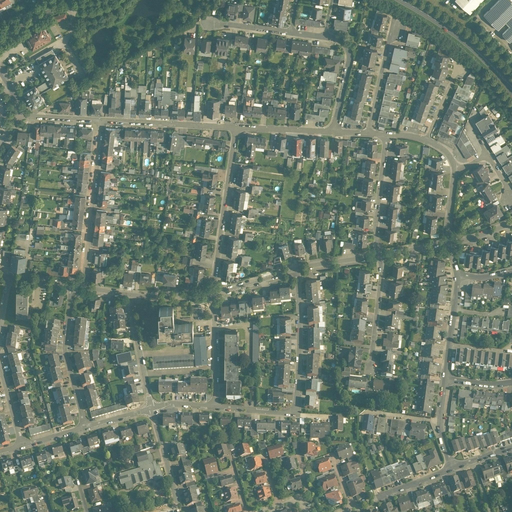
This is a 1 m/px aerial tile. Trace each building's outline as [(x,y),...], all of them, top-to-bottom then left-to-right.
[(281,0),(279,0),(279,7),(286,8),(287,8),(289,1),(281,0)] [(456,0),(470,12),(481,0),(456,0)] [(511,0),(498,0),(484,15),(498,29),(505,22),(509,27),(511,24),(511,0)] [(233,4),(228,3),(226,15),(232,16),(232,17),(236,17),(237,10),(238,3),(233,2),(233,4)] [(255,7),(249,6),(249,8),(245,7),(244,11),(243,19),(247,19),(247,18),(253,19),(255,7)] [(279,7),(278,7),(277,13),(285,15),(286,8),(279,7)] [(315,7),(310,7),(313,7),(312,16),(316,17),(321,18),(322,13),(321,13),(321,8),(315,7)] [(345,7),(339,7),(338,12),(337,12),(337,16),(344,17),(348,18),(348,17),(349,13),(350,14),(351,8),(345,7)] [(277,13),(273,13),(272,20),(281,21),(284,22),(285,15),(277,13)] [(382,14),(379,13),(379,14),(378,20),(386,22),(387,15),(382,14)] [(343,20),(335,19),(334,23),(335,23),(335,29),(334,29),(339,29),(347,30),(347,25),(346,25),(346,21),(346,20),(343,20)] [(378,20),(377,20),(375,27),(379,28),(384,29),(386,22),(378,20)] [(43,24),(24,34),(33,49),(51,39),(43,24)] [(511,24),(509,27),(502,34),(510,41),(511,38),(511,24)] [(414,33),(409,32),(406,43),(410,44),(417,46),(420,36),(414,35),(414,33)] [(382,36),(373,34),(371,43),(374,43),(380,45),(382,36)] [(195,37),(185,37),(185,41),(185,47),(184,51),(194,52),(195,37)] [(229,39),(217,38),(216,51),(227,53),(229,39)] [(268,39),(258,38),(256,51),(257,48),(266,49),(266,52),(268,39)] [(211,40),(203,39),(202,50),(209,51),(211,40)] [(286,40),(277,39),(276,50),(276,47),(285,49),(286,45),(286,40)] [(300,42),(292,41),(292,45),(291,50),(299,51),(298,53),(299,53),(299,52),(300,42)] [(311,43),(300,42),(299,52),(310,53),(311,43)] [(370,48),(365,47),(364,52),(365,52),(363,62),(368,63),(374,65),(377,50),(375,50),(370,48)] [(405,49),(395,47),(392,58),(401,60),(402,54),(408,55),(409,50),(405,49)] [(55,54),(52,49),(36,58),(39,63),(47,59),(55,54)] [(443,54),(438,52),(436,57),(447,61),(448,59),(449,56),(443,54)] [(47,59),(54,70),(62,66),(60,63),(59,63),(58,62),(59,61),(55,54),(47,59)] [(436,57),(436,58),(434,63),(436,64),(445,66),(446,64),(447,61),(436,57)] [(340,60),(325,58),(325,64),(331,64),(330,71),(337,72),(338,72),(340,60)] [(392,58),(389,69),(397,71),(398,71),(399,65),(405,66),(406,61),(401,60),(392,58)] [(54,70),(47,59),(39,63),(46,75),(54,70)] [(86,63),(82,66),(86,73),(91,70),(86,63)] [(445,66),(436,64),(435,69),(446,72),(446,70),(447,70),(448,67),(445,66)] [(54,70),(46,75),(47,78),(53,87),(69,77),(65,70),(64,71),(63,69),(64,69),(62,66),(54,70)] [(446,72),(435,69),(433,74),(435,75),(444,78),(445,75),(446,73),(446,72)] [(330,71),(327,70),(325,80),(335,81),(336,82),(337,72),(330,71)] [(367,74),(362,72),(362,73),(361,79),(370,81),(372,75),(367,74)] [(389,76),(388,76),(385,87),(394,89),(395,83),(401,85),(403,75),(397,74),(396,78),(389,76)] [(35,85),(40,94),(53,87),(47,78),(35,85)] [(325,80),(320,79),(320,85),(326,86),(325,92),(332,93),(333,93),(335,81),(325,80)] [(370,81),(361,79),(360,85),(369,87),(370,81)] [(438,85),(430,82),(427,88),(436,91),(438,85)] [(28,101),(40,94),(35,85),(23,92),(28,101)] [(369,87),(360,85),(358,92),(367,94),(369,87)] [(462,88),(458,86),(453,96),(461,100),(461,99),(463,94),(469,97),(471,91),(469,90),(462,88)] [(394,89),(385,87),(383,98),(391,100),(392,95),(398,96),(400,90),(394,89)] [(436,91),(427,88),(425,95),(434,97),(436,91)] [(179,91),(171,91),(170,104),(173,104),(173,100),(176,101),(178,101),(179,92),(179,91)] [(325,92),(318,91),(317,96),(323,97),(322,103),(329,104),(330,104),(332,93),(325,92)] [(367,94),(358,92),(357,98),(364,100),(366,100),(367,94)] [(40,94),(28,101),(32,108),(44,101),(40,94)] [(434,97),(425,95),(423,100),(423,101),(431,103),(430,103),(432,104),(434,97)] [(246,96),(245,96),(244,102),(244,104),(243,113),(252,115),(253,105),(254,97),(246,96)] [(461,100),(453,96),(448,107),(456,110),(458,105),(464,107),(466,102),(461,99),(461,100)] [(364,100),(357,98),(354,97),(353,104),(363,106),(364,100)] [(86,99),(77,98),(76,112),(86,113),(86,99)] [(391,100),(383,98),(380,110),(388,111),(390,106),(396,107),(397,101),(391,100)] [(219,100),(209,99),(209,110),(208,110),(207,116),(218,117),(218,111),(217,111),(218,108),(219,108),(219,100)] [(236,100),(229,100),(229,104),(225,104),(225,114),(236,115),(236,107),(236,100)] [(431,103),(423,101),(423,100),(422,100),(420,106),(428,109),(430,103),(431,103)] [(70,103),(60,102),(59,111),(70,112),(70,103)] [(322,103),(315,102),(314,108),(320,108),(319,114),(321,115),(325,115),(328,116),(329,104),(322,103)] [(97,104),(92,103),(91,113),(102,114),(103,104),(102,104),(102,103),(97,103),(97,104)] [(363,106),(353,104),(351,110),(361,112),(363,106)] [(262,107),(253,105),(252,115),(261,116),(262,107)] [(277,107),(268,105),(267,115),(276,116),(277,107)] [(295,107),(291,106),(290,117),(299,118),(300,113),(299,113),(300,108),(298,107),(295,107)] [(428,109),(420,106),(418,112),(426,115),(428,109)] [(286,108),(277,107),(276,116),(285,117),(285,116),(286,110),(286,108)] [(456,110),(448,107),(444,117),(452,121),(454,115),(459,118),(462,112),(456,110)] [(488,114),(484,108),(480,112),(483,117),(488,114)] [(361,112),(351,110),(350,116),(351,116),(351,117),(353,117),(356,118),(359,119),(360,119),(361,112)] [(388,111),(380,110),(378,121),(386,123),(387,117),(388,117),(387,121),(392,122),(392,121),(393,121),(393,120),(394,113),(388,111)] [(426,115),(418,112),(415,119),(414,118),(413,121),(414,121),(416,122),(419,123),(422,124),(424,125),(424,124),(424,123),(426,115)] [(483,117),(476,122),(482,132),(490,127),(487,122),(491,119),(488,114),(483,117)] [(444,117),(439,128),(440,128),(447,131),(449,126),(455,128),(457,123),(452,121),(444,117)] [(490,127),(482,132),(488,142),(495,137),(492,132),(497,129),(494,124),(490,127)] [(92,127),(76,126),(76,136),(78,136),(92,137),(93,128),(92,127)] [(123,129),(106,128),(105,134),(115,135),(115,136),(118,136),(122,136),(123,129)] [(447,131),(440,128),(437,135),(445,138),(447,133),(447,132),(447,131)] [(27,132),(20,131),(19,136),(18,136),(17,141),(25,142),(26,140),(27,133),(27,132)] [(187,135),(178,134),(178,136),(177,141),(175,151),(180,151),(181,144),(184,144),(186,136),(187,136),(187,135)] [(495,137),(488,142),(494,151),(501,147),(498,142),(503,139),(500,134),(495,137)] [(199,137),(187,135),(187,136),(186,140),(192,141),(192,145),(198,146),(199,137)] [(257,136),(248,135),(247,138),(246,138),(245,141),(247,141),(246,145),(248,145),(247,154),(254,155),(255,146),(257,136)] [(257,136),(255,146),(264,147),(266,138),(257,136)] [(210,139),(199,137),(198,146),(205,147),(205,143),(209,143),(210,139)] [(286,138),(277,137),(277,142),(276,142),(276,147),(284,148),(286,138)] [(301,138),(293,137),(292,153),(293,153),(293,156),(300,157),(300,153),(303,154),(303,151),(304,145),(304,138),(301,138)] [(315,138),(307,138),(307,145),(306,154),(307,154),(307,156),(314,156),(314,155),(314,149),(315,138)] [(329,139),(321,138),(320,150),(322,150),(322,153),(328,153),(328,157),(331,157),(331,152),(331,149),(328,149),(329,139)] [(226,141),(213,139),(212,144),(218,145),(218,149),(225,150),(226,141)] [(343,140),(335,139),(334,150),(335,150),(334,152),(334,154),(342,155),(343,140)] [(376,142),(368,141),(369,141),(368,141),(365,141),(364,147),(365,147),(376,149),(376,142)] [(501,147),(494,151),(500,161),(507,157),(504,152),(509,149),(506,144),(501,147)] [(17,148),(12,145),(9,151),(16,155),(17,156),(20,150),(17,148)] [(16,155),(9,151),(4,158),(8,160),(8,159),(12,162),(16,155)] [(511,154),(507,157),(500,161),(506,171),(511,167),(511,164),(510,162),(511,160),(511,154)] [(78,157),(73,157),(72,159),(80,160),(80,164),(89,165),(90,159),(78,157)] [(442,159),(430,158),(429,158),(428,160),(430,160),(429,165),(432,165),(439,166),(441,166),(442,159)] [(399,160),(393,159),(392,168),(400,169),(401,160),(399,160)] [(482,165),(474,170),(480,180),(488,175),(482,165)] [(7,167),(1,166),(0,173),(9,175),(10,168),(7,167)] [(249,167),(239,166),(238,174),(247,176),(249,167)] [(400,169),(392,168),(391,177),(398,178),(399,178),(400,169)] [(218,172),(209,171),(209,173),(203,172),(202,178),(208,179),(208,178),(217,180),(218,172)] [(438,172),(431,171),(432,171),(431,179),(430,179),(431,179),(442,180),(443,172),(438,172)] [(9,175),(0,173),(0,174),(0,180),(4,181),(8,181),(9,175)] [(247,176),(238,174),(237,183),(246,185),(247,176)] [(480,180),(477,182),(479,185),(482,183),(490,178),(488,175),(480,180)] [(217,180),(208,178),(208,179),(207,186),(216,188),(217,180)] [(442,180),(431,179),(430,186),(429,186),(431,186),(437,187),(441,187),(442,180)] [(396,184),(389,183),(388,191),(397,192),(398,193),(398,185),(399,185),(396,184)] [(479,185),(473,189),(475,191),(478,190),(477,190),(484,186),(482,183),(479,185)] [(484,186),(477,190),(478,190),(480,188),(484,195),(481,196),(482,197),(492,190),(488,184),(484,186)] [(5,187),(0,186),(0,198),(9,201),(12,189),(5,187)] [(245,191),(236,189),(235,198),(244,200),(245,191)] [(492,190),(482,197),(484,195),(487,201),(485,202),(485,203),(490,200),(495,196),(492,190)] [(397,192),(388,191),(387,198),(391,199),(396,199),(397,192)] [(214,196),(205,194),(204,202),(213,204),(214,196)] [(436,195),(430,194),(429,201),(441,202),(442,196),(436,195)] [(244,200),(235,198),(233,207),(243,209),(244,200)] [(366,198),(363,198),(361,207),(370,208),(371,199),(366,198)] [(204,202),(199,201),(198,209),(200,209),(203,210),(212,211),(213,204),(204,202)] [(441,202),(429,201),(428,208),(435,209),(440,209),(441,202)] [(494,205),(491,208),(496,216),(502,213),(497,204),(494,205)] [(395,207),(389,206),(388,215),(397,216),(398,207),(397,207),(395,207)] [(496,216),(491,208),(488,209),(485,211),(490,220),(496,216)] [(113,214),(106,214),(106,211),(97,209),(96,216),(108,217),(113,218),(113,216),(113,215),(113,214)] [(319,210),(318,216),(331,218),(335,218),(336,212),(332,212),(332,213),(323,212),(323,210),(319,210)] [(242,214),(233,213),(231,222),(241,223),(245,224),(245,218),(241,218),(242,214)] [(369,216),(360,215),(359,224),(367,225),(368,220),(367,220),(368,217),(369,216)] [(397,216),(388,215),(387,224),(392,225),(396,225),(397,216)] [(432,216),(425,216),(428,216),(427,223),(424,222),(424,223),(427,223),(436,224),(437,217),(432,216)] [(211,219),(202,218),(201,226),(210,227),(211,219)] [(241,223),(231,222),(230,231),(239,232),(241,223)] [(436,224),(427,223),(426,231),(435,232),(436,224)] [(210,227),(201,226),(199,234),(208,235),(210,227)] [(391,230),(386,230),(385,239),(396,240),(397,231),(391,230)] [(332,233),(323,234),(324,239),(322,239),(323,243),(319,244),(319,247),(319,250),(323,250),(331,249),(330,239),(333,238),(332,233)] [(239,238),(229,237),(228,246),(237,247),(239,238)] [(315,240),(307,241),(308,248),(309,252),(316,251),(315,240)] [(207,243),(198,242),(197,250),(206,251),(207,243)] [(302,242),(294,243),(295,249),(296,254),(303,253),(302,242)] [(504,244),(499,243),(498,245),(499,245),(498,251),(497,255),(498,255),(505,256),(506,251),(506,248),(503,247),(504,244)] [(286,245),(279,247),(282,257),(289,256),(286,245)] [(237,247),(228,246),(227,255),(236,256),(237,247)] [(495,247),(490,246),(490,248),(490,249),(490,254),(489,258),(497,259),(498,255),(497,255),(498,251),(495,250),(495,247)] [(18,269),(20,249),(14,248),(14,255),(12,255),(11,268),(18,269)] [(20,249),(18,269),(25,269),(26,256),(25,256),(25,249),(20,249)] [(487,250),(482,249),(481,254),(482,254),(481,261),(489,262),(489,258),(490,254),(486,253),(487,250)] [(206,251),(197,250),(196,258),(205,259),(206,251)] [(102,252),(95,251),(96,252),(95,257),(94,263),(103,264),(104,257),(107,257),(107,253),(107,252),(102,252)] [(473,257),(470,257),(471,253),(466,252),(464,264),(472,265),(473,257)] [(477,257),(473,257),(472,265),(480,266),(481,261),(482,254),(481,254),(477,254),(477,257)] [(233,262),(224,260),(223,269),(232,271),(236,271),(237,263),(233,262)] [(66,264),(60,263),(59,273),(68,274),(69,271),(77,272),(78,265),(66,264)] [(403,266),(393,264),(393,269),(393,275),(393,274),(401,275),(401,276),(402,270),(402,266),(403,266)] [(204,267),(195,266),(194,274),(203,275),(204,267)] [(232,271),(223,269),(221,278),(231,280),(232,271)] [(93,270),(92,280),(100,281),(101,271),(98,270),(93,270)] [(370,271),(360,270),(358,280),(360,280),(369,281),(370,271)] [(133,273),(124,273),(123,284),(132,285),(133,273)] [(152,275),(140,274),(140,282),(147,283),(151,284),(152,275)] [(176,275),(164,274),(164,276),(163,276),(162,280),(163,280),(163,283),(175,284),(176,275)] [(203,275),(194,274),(193,282),(202,283),(203,275)] [(316,279),(306,280),(307,290),(317,289),(316,279)] [(369,281),(360,280),(359,289),(363,289),(370,290),(371,281),(369,281)] [(396,282),(391,282),(389,294),(399,295),(401,283),(396,282)] [(498,284),(494,283),(494,288),(493,295),(501,296),(502,290),(502,286),(498,285),(498,284)] [(290,286),(280,287),(280,289),(281,297),(290,296),(290,286)] [(280,289),(270,290),(271,300),(281,299),(281,297),(280,289)] [(317,289),(307,290),(308,300),(314,299),(318,299),(317,289)] [(29,290),(17,290),(17,320),(31,320),(31,314),(28,314),(29,290)] [(441,292),(433,291),(432,291),(431,300),(445,301),(446,297),(441,297),(441,292)] [(64,293),(56,292),(55,301),(55,304),(61,305),(62,302),(64,293)] [(262,296),(252,297),(253,307),(263,306),(263,301),(263,296),(262,296)] [(100,298),(92,297),(91,305),(90,305),(89,309),(94,310),(95,306),(99,307),(100,298)] [(362,298),(358,297),(358,298),(357,307),(366,308),(367,298),(362,298)] [(246,300),(238,301),(238,302),(239,311),(239,312),(247,312),(247,311),(246,307),(248,307),(247,303),(246,303),(246,300)] [(400,302),(389,300),(387,312),(396,313),(398,313),(398,312),(400,302)] [(238,302),(230,303),(231,304),(230,304),(231,312),(239,311),(238,302)] [(230,304),(221,305),(222,316),(232,315),(231,312),(230,304)] [(119,305),(111,306),(112,318),(124,317),(123,308),(119,305)] [(199,307),(192,307),(193,315),(203,314),(203,306),(202,306),(201,305),(198,305),(199,307)] [(314,306),(308,306),(308,316),(318,315),(318,306),(318,305),(314,306)] [(173,307),(161,307),(161,312),(159,312),(160,329),(158,329),(158,334),(167,334),(167,328),(170,328),(169,322),(174,322),(173,307)] [(366,308),(357,307),(356,316),(367,317),(368,308),(366,308)] [(318,315),(308,316),(309,325),(315,325),(319,325),(318,315)] [(112,318),(113,325),(115,325),(125,324),(124,317),(112,318)] [(291,327),(291,317),(290,317),(285,317),(281,317),(281,327),(291,327)] [(395,319),(387,318),(388,318),(387,324),(386,324),(385,329),(386,329),(391,330),(398,331),(398,330),(397,330),(398,320),(398,319),(395,319)] [(479,321),(468,319),(467,330),(472,330),(471,332),(477,333),(477,331),(479,321)] [(489,322),(479,321),(477,331),(482,332),(482,329),(488,330),(487,332),(489,322)] [(174,322),(169,322),(170,328),(167,328),(167,334),(167,335),(171,335),(172,338),(176,337),(176,336),(183,335),(183,334),(194,333),(193,323),(174,324),(174,322)] [(499,323),(489,322),(487,332),(492,333),(492,331),(498,331),(497,334),(498,334),(499,323)] [(60,324),(49,323),(48,331),(59,332),(58,333),(59,333),(60,324)] [(358,323),(353,323),(352,333),(353,333),(364,335),(366,324),(358,323)] [(509,325),(499,323),(498,334),(502,334),(502,332),(508,333),(508,335),(509,325)] [(125,324),(115,325),(116,333),(119,332),(125,332),(126,332),(125,324)] [(291,327),(281,327),(281,337),(285,337),(291,337),(291,327)] [(11,329),(10,335),(18,337),(19,337),(20,330),(18,330),(11,329)] [(59,332),(48,331),(47,331),(46,339),(58,341),(58,333),(59,332)] [(237,331),(225,331),(225,348),(237,348),(237,331)] [(315,331),(309,331),(309,341),(319,341),(319,332),(319,331),(315,331)] [(364,335),(353,333),(352,343),(352,344),(354,344),(363,345),(364,335)] [(18,337),(10,335),(8,335),(7,342),(17,343),(18,337)] [(206,335),(194,336),(196,368),(208,367),(206,335)] [(398,337),(388,336),(387,342),(384,342),(383,347),(386,348),(393,349),(398,349),(399,343),(398,343),(398,337)] [(58,341),(46,339),(45,348),(56,349),(57,349),(58,341)] [(319,341),(309,341),(309,351),(315,351),(319,351),(319,347),(322,347),(322,341),(319,341)] [(17,343),(7,342),(6,348),(7,349),(16,350),(18,350),(19,344),(17,343)] [(285,343),(281,343),(280,353),(290,353),(291,343),(285,343)] [(237,348),(225,348),(225,366),(237,366),(237,348)] [(102,361),(98,361),(99,351),(93,351),(92,355),(93,355),(93,358),(93,361),(93,362),(96,361),(99,371),(105,369),(102,361)] [(350,360),(361,361),(362,352),(351,351),(350,356),(350,360)] [(460,352),(457,351),(455,363),(462,364),(464,352),(463,352),(463,353),(460,353),(460,352)] [(467,354),(464,353),(464,352),(462,364),(469,365),(471,353),(467,352),(467,354)] [(290,353),(280,353),(280,362),(280,363),(284,363),(290,363),(290,353)] [(475,353),(471,353),(469,365),(476,366),(478,354),(477,355),(475,355),(475,353)] [(390,355),(382,354),(381,364),(384,364),(392,365),(393,356),(393,355),(390,355)] [(481,355),(478,355),(478,354),(476,366),(484,367),(485,355),(481,354),(481,355)] [(10,358),(8,358),(10,365),(19,362),(17,355),(17,356),(10,358)] [(87,355),(75,358),(79,373),(87,371),(91,370),(87,355)] [(130,355),(117,358),(118,366),(132,363),(130,355)] [(489,355),(485,355),(484,367),(491,368),(492,355),(492,357),(489,356),(489,355)] [(495,357),(492,357),(493,355),(492,355),(491,368),(498,369),(499,356),(495,356),(495,357)] [(54,357),(49,359),(50,365),(59,363),(58,356),(54,357)] [(193,356),(152,358),(153,370),(194,368),(193,356)] [(503,357),(499,356),(498,369),(505,369),(506,357),(506,358),(503,358),(503,357)] [(314,357),(308,357),(308,367),(318,368),(318,358),(314,357)] [(361,361),(350,360),(349,364),(349,369),(351,370),(360,371),(361,361)] [(432,366),(423,364),(423,362),(419,361),(418,370),(422,370),(436,372),(436,368),(431,367),(432,366)] [(19,362),(10,365),(12,371),(21,368),(19,362)] [(59,363),(50,365),(52,372),(60,370),(61,369),(59,363)] [(392,365),(384,364),(383,375),(386,375),(393,376),(394,365),(392,365)] [(237,366),(225,366),(225,384),(227,385),(237,385),(237,381),(238,381),(238,370),(237,370),(237,366)] [(318,368),(308,367),(307,377),(313,377),(317,378),(317,377),(318,368)] [(21,368),(12,371),(13,377),(22,375),(23,375),(21,368)] [(284,369),(280,368),(279,369),(279,378),(289,379),(290,369),(284,369)] [(132,369),(124,370),(126,379),(133,378),(134,377),(132,369)] [(60,370),(52,372),(51,372),(52,378),(61,376),(60,370)] [(22,375),(13,377),(12,377),(14,384),(23,381),(22,375)] [(61,376),(52,378),(54,385),(60,383),(63,382),(61,376)] [(88,377),(80,379),(83,388),(91,386),(88,377)] [(289,379),(279,378),(278,388),(282,388),(288,389),(289,379)] [(350,378),(349,378),(348,388),(365,390),(366,381),(367,380),(350,378)] [(23,381),(14,384),(16,390),(18,389),(25,387),(23,381)] [(382,382),(378,382),(378,383),(374,382),(373,389),(373,390),(374,390),(374,389),(384,391),(383,397),(392,398),(394,382),(385,381),(385,384),(381,383),(382,382)] [(199,382),(191,382),(191,386),(191,394),(199,394),(199,382)] [(207,382),(199,382),(199,394),(207,394),(207,382)] [(313,383),(307,383),(306,393),(316,393),(317,383),(313,383)] [(237,385),(227,385),(226,400),(240,400),(241,385),(237,385)] [(135,388),(127,389),(129,398),(137,396),(135,388)] [(62,390),(54,393),(56,401),(59,400),(68,398),(65,390),(62,390)] [(89,393),(85,394),(88,403),(95,401),(98,400),(96,391),(95,391),(89,393)] [(474,393),(459,391),(459,394),(458,397),(458,400),(467,401),(467,406),(465,405),(464,409),(472,410),(472,404),(474,393)] [(20,396),(18,396),(20,403),(29,400),(27,394),(20,396)] [(129,398),(125,399),(127,408),(139,405),(137,396),(129,398)] [(273,397),(268,396),(268,400),(272,400),(272,404),(273,404),(283,405),(284,397),(282,397),(276,397),(273,397)] [(68,398),(59,400),(61,409),(68,407),(70,406),(68,398)] [(29,400),(20,403),(21,409),(30,407),(31,407),(29,400)] [(309,400),(306,400),(305,409),(313,409),(314,401),(314,400),(309,400)] [(95,401),(88,403),(90,411),(98,409),(95,401)] [(125,403),(115,406),(116,412),(127,409),(125,403)] [(115,406),(94,412),(95,418),(116,412),(115,406)] [(30,407),(21,409),(20,409),(22,416),(31,413),(30,407)] [(68,407),(61,409),(59,409),(61,417),(70,415),(68,407)] [(31,413),(22,416),(24,422),(32,420),(33,420),(31,413)] [(70,415),(61,417),(64,426),(73,423),(70,415)] [(186,415),(181,415),(181,417),(181,422),(181,426),(182,426),(182,425),(188,425),(188,426),(192,426),(192,425),(192,420),(192,415),(188,415),(186,415)] [(209,415),(203,415),(200,415),(199,415),(199,426),(200,426),(200,423),(208,423),(208,428),(209,428),(209,415)] [(175,416),(163,416),(163,420),(164,420),(164,426),(169,426),(169,425),(175,425),(175,421),(175,416)] [(373,418),(365,417),(365,418),(364,424),(363,431),(364,431),(365,432),(368,433),(369,432),(371,432),(371,431),(373,419),(373,418)] [(231,419),(221,419),(221,427),(231,427),(231,430),(231,427),(231,421),(231,419)] [(336,419),(334,419),(333,431),(342,432),(343,419),(342,419),(336,419)] [(386,420),(379,419),(378,426),(377,433),(384,434),(385,424),(386,420)] [(32,420),(24,422),(23,422),(25,429),(28,428),(34,426),(33,423),(35,423),(34,420),(33,420),(32,420)] [(399,422),(392,421),(391,428),(390,435),(394,435),(394,433),(397,433),(397,436),(399,422)] [(406,423),(399,422),(397,436),(401,436),(401,434),(404,434),(405,431),(406,424),(406,423)] [(266,423),(257,423),(257,427),(257,431),(258,431),(266,431),(266,423)] [(275,423),(266,423),(266,431),(275,431),(275,428),(275,423)] [(290,423),(281,423),(281,433),(282,433),(282,431),(290,431),(290,425),(291,425),(291,424),(290,424),(290,423)] [(146,424),(137,426),(139,436),(149,433),(146,424)] [(300,424),(291,424),(291,425),(290,425),(290,431),(290,433),(299,433),(299,436),(300,424)] [(426,427),(412,425),(411,432),(410,438),(424,440),(426,427)] [(324,426),(311,426),(311,438),(324,438),(324,432),(324,426)] [(130,428),(120,431),(122,438),(123,440),(132,437),(130,428)] [(7,429),(0,431),(0,436),(0,438),(8,436),(9,436),(7,429)] [(112,430),(102,433),(105,442),(114,439),(112,433),(112,430)] [(496,434),(490,436),(494,447),(500,445),(499,443),(497,437),(496,434)] [(96,435),(91,437),(87,439),(90,448),(95,447),(95,445),(99,444),(96,435)] [(8,436),(0,438),(2,445),(2,446),(3,446),(10,444),(8,436)] [(490,436),(484,438),(483,437),(487,448),(487,449),(494,447),(490,436)] [(483,437),(477,439),(477,438),(477,439),(480,449),(481,450),(487,448),(483,437)] [(477,438),(470,440),(474,451),(480,449),(477,439),(477,438)] [(464,439),(457,441),(461,452),(467,450),(468,453),(464,439)] [(470,440),(465,442),(464,439),(468,453),(474,451),(470,440)] [(457,441),(451,443),(455,454),(461,452),(457,441)] [(80,443),(69,446),(72,455),(82,452),(83,452),(82,449),(80,443)] [(61,445),(52,448),(53,452),(54,456),(59,455),(59,458),(64,456),(61,445)] [(172,448),(171,449),(173,454),(184,451),(183,446),(178,447),(172,448)] [(226,446),(220,448),(219,447),(217,448),(217,449),(217,451),(218,451),(220,459),(226,458),(225,457),(228,456),(227,452),(226,446)] [(247,446),(238,448),(240,457),(250,455),(247,446)] [(281,446),(267,450),(270,459),(283,455),(281,446)] [(314,446),(301,446),(301,450),(303,452),(303,456),(304,457),(315,457),(316,456),(316,453),(315,452),(314,452),(314,446)] [(349,447),(345,448),(344,446),(338,449),(339,451),(338,452),(339,455),(338,455),(339,459),(344,457),(345,460),(347,459),(353,457),(352,457),(349,447)] [(440,464),(435,450),(430,452),(432,457),(426,459),(429,468),(430,469),(440,464)] [(184,451),(173,454),(174,460),(181,458),(185,456),(184,451)] [(46,454),(41,455),(41,454),(36,455),(39,464),(43,463),(43,465),(48,463),(47,460),(46,454)] [(421,456),(416,458),(418,463),(418,464),(413,466),(415,472),(416,474),(427,470),(423,460),(421,456)] [(30,457),(25,459),(25,460),(21,461),(23,470),(29,469),(28,468),(33,466),(30,457)] [(214,459),(203,462),(207,476),(213,474),(216,473),(217,471),(214,459)] [(253,461),(248,462),(248,463),(251,471),(262,468),(260,459),(253,461)] [(327,459),(316,463),(320,473),(323,472),(323,473),(329,471),(330,471),(329,470),(331,469),(327,459)] [(11,460),(6,461),(6,462),(1,463),(4,473),(10,471),(10,470),(14,469),(11,460)] [(290,461),(285,462),(285,463),(285,464),(286,467),(287,468),(288,472),(289,472),(290,473),(291,472),(292,471),(296,470),(293,460),(290,461)] [(357,463),(341,468),(345,478),(348,476),(355,474),(354,471),(355,470),(356,469),(359,469),(357,463)] [(405,463),(401,465),(402,467),(400,468),(404,479),(410,476),(410,474),(407,467),(405,463)] [(498,463),(490,466),(494,478),(496,483),(502,481),(500,476),(502,475),(501,472),(498,463)] [(153,464),(140,467),(140,469),(121,475),(121,474),(120,474),(120,475),(120,478),(119,478),(121,485),(132,482),(133,486),(154,480),(153,476),(156,476),(153,464)] [(399,465),(395,467),(396,470),(393,471),(397,481),(404,479),(400,468),(399,465)] [(494,478),(490,466),(481,469),(483,476),(485,481),(486,481),(494,478)] [(184,470),(178,471),(180,478),(190,475),(191,475),(189,468),(184,470)] [(392,468),(388,470),(389,472),(386,473),(390,484),(397,481),(393,471),(392,468)] [(96,469),(83,473),(87,485),(93,483),(96,483),(96,482),(94,477),(98,476),(96,469)] [(390,484),(386,473),(385,471),(384,469),(380,470),(381,472),(378,473),(384,486),(390,484)] [(376,489),(384,486),(378,473),(378,471),(371,474),(375,482),(375,483),(374,484),(376,489)] [(470,473),(462,475),(465,482),(467,489),(475,486),(470,473)] [(262,475),(254,477),(255,480),(256,481),(258,486),(267,483),(264,474),(262,475)] [(355,474),(348,476),(350,482),(354,481),(359,479),(357,474),(355,474)] [(190,475),(180,478),(179,478),(181,485),(186,484),(192,482),(190,475)] [(293,475),(285,477),(287,486),(291,485),(290,482),(295,481),(293,475)] [(326,479),(320,481),(321,481),(322,485),(321,486),(322,489),(323,489),(324,492),(330,490),(336,488),(338,487),(334,476),(326,479)] [(224,479),(220,480),(222,487),(233,484),(231,477),(224,479)] [(70,478),(58,482),(59,487),(63,486),(64,490),(65,490),(71,488),(73,488),(70,478)] [(457,478),(449,481),(451,486),(453,493),(461,491),(461,490),(459,484),(457,478)] [(295,481),(290,482),(291,485),(292,491),(295,490),(296,491),(297,491),(298,489),(302,488),(299,480),(295,481)] [(355,484),(348,486),(352,498),(356,497),(362,495),(361,494),(360,490),(359,488),(363,487),(362,482),(361,482),(355,484)] [(444,484),(438,486),(441,497),(447,495),(445,488),(444,484)] [(441,497),(438,486),(431,488),(432,491),(435,499),(441,497)] [(36,487),(24,490),(26,500),(32,498),(38,496),(36,487)] [(95,489),(88,491),(92,503),(101,501),(97,489),(97,488),(95,489)] [(231,491),(224,493),(225,493),(226,497),(225,499),(227,503),(238,499),(235,490),(231,491)] [(263,491),(257,492),(257,493),(260,501),(263,500),(264,501),(265,500),(266,499),(271,497),(270,493),(269,493),(268,490),(263,491)] [(191,492),(184,494),(185,500),(196,497),(197,497),(195,491),(191,492)] [(426,491),(420,493),(423,504),(429,502),(430,502),(427,493),(426,491)] [(420,493),(414,495),(415,497),(417,506),(423,504),(420,493)] [(338,494),(336,495),(335,495),(333,495),(332,495),(326,498),(327,501),(328,501),(329,505),(334,507),(340,505),(343,504),(342,501),(342,500),(340,495),(339,495),(339,494),(338,494)] [(75,495),(68,497),(68,498),(62,500),(64,507),(70,505),(72,511),(79,509),(75,495)] [(196,497),(185,500),(187,506),(195,504),(197,503),(196,497)] [(408,498),(397,501),(400,511),(403,511),(411,509),(412,509),(410,504),(408,498)]
